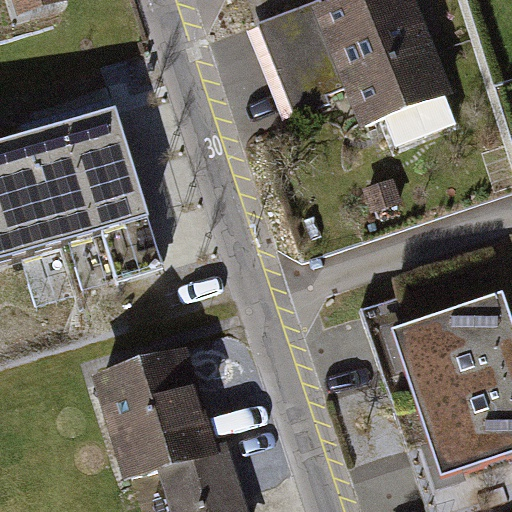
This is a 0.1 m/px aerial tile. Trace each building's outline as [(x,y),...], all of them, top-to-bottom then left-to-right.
[(0,0),(0,13),(8,40),(63,24),(55,0),(0,0)] [(324,15),(257,42),(296,139),(346,119),(358,148),(380,139),(392,167),(458,140),(401,0),(379,0),(327,21),(324,15)] [(0,267),(100,237),(67,131),(0,151),(0,267)] [(394,194),(363,206),(371,227),(402,216),(394,194)] [(388,342),(414,414),(511,379),(511,345),(497,304),(388,342)] [(174,361),(88,385),(118,487),(158,475),(168,511),(239,511),(223,455),(203,461),(174,361)] [(511,379),(414,414),(439,486),(511,460),(511,379)]
